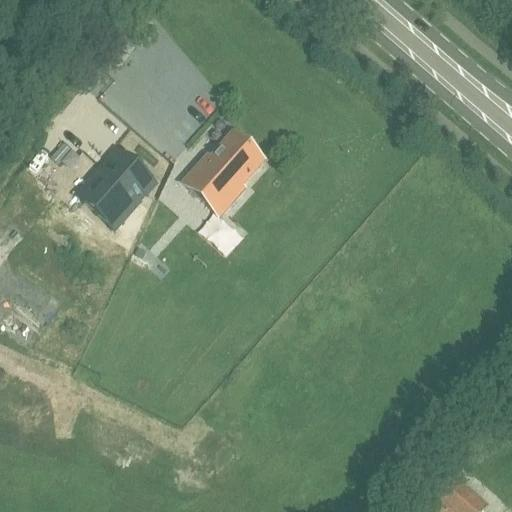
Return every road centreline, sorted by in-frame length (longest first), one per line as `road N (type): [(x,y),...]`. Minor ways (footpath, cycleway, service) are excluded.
road 1 (primary): [(336,0),(511,153)]
road 2 (primary): [(511,99),(393,0)]
